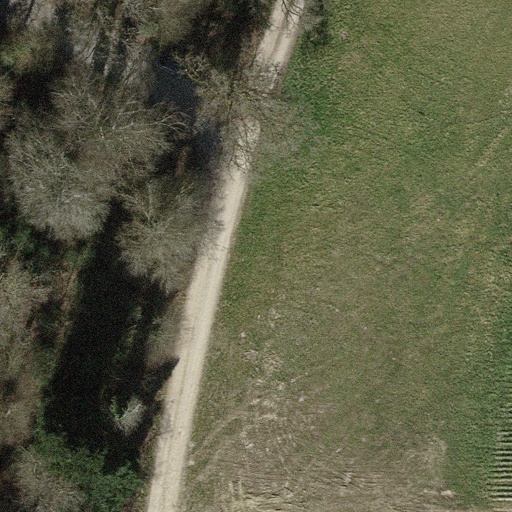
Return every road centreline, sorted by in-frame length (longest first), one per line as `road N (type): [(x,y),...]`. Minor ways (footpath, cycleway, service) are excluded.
road 1 (track): [(166,511),(235,177),(291,0)]
road 2 (track): [(235,177),(155,60),(7,0)]
